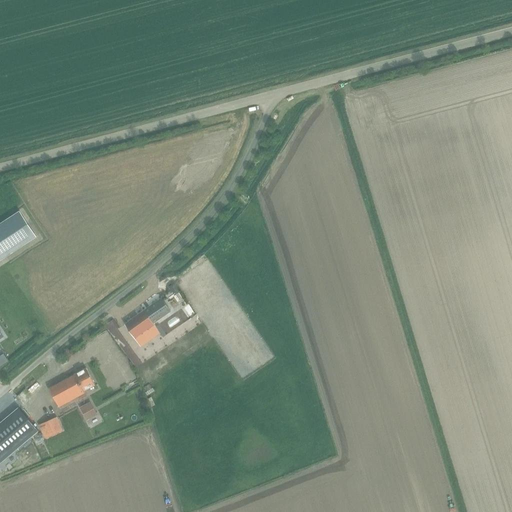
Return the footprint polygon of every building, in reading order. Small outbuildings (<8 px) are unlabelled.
[(0,259),(36,237),(19,211),(0,223),(0,259)] [(161,298),(159,300),(124,324),(133,336),(140,346),(159,332),(153,323),(171,311),(161,298)] [(195,303),(200,313),(205,310),(200,300),(195,303)] [(117,329),(119,328),(114,320),(106,325),(112,335),(113,334),(123,349),(128,346),(117,329)] [(26,330),(31,337),(36,333),(32,327),(26,330)] [(6,358),(12,353),(6,346),(0,350),(6,358)] [(85,391),(96,385),(87,368),(50,388),(60,406),(83,394),(84,396),(87,395),(85,391)] [(84,413),(94,408),(92,402),(81,408),(84,413)] [(0,461),(1,462),(38,430),(19,407),(0,423),(0,461)] [(61,447),(55,434),(50,421),(40,425),(52,451),(61,447)] [(32,466),(42,462),(34,443),(25,447),(32,466)]
